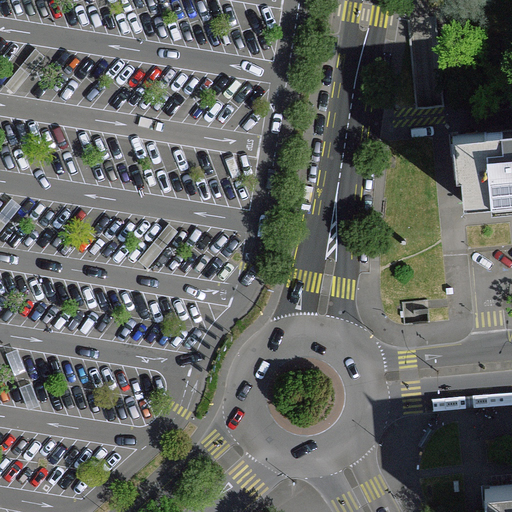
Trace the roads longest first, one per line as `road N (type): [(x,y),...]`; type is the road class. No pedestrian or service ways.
road 1 (tertiary): [(368,0),(320,334)]
road 2 (secondary): [(511,350),(361,365)]
road 3 (secondary): [(247,414),(141,511)]
road 4 (secondary): [(369,402),(511,390)]
road 5 (secondary): [(320,334),(288,335),(260,353),(245,381),(247,414)]
